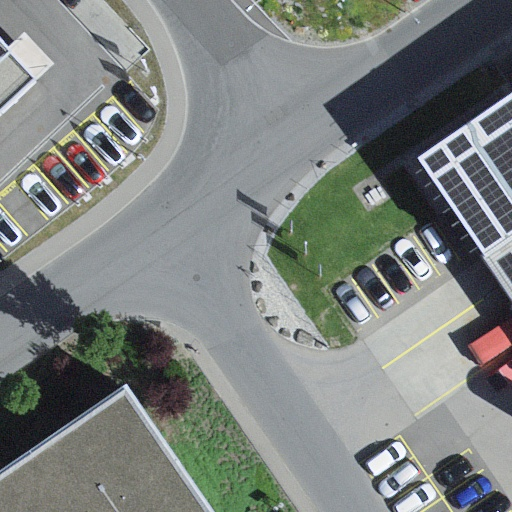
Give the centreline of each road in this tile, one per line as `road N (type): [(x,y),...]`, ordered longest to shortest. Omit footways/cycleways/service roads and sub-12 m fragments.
road 1 (unclassified): [(149,237),(342,511)]
road 2 (unclassified): [(486,0),(280,143)]
road 3 (unclassified): [(149,237),(0,342)]
road 4 (residential): [(185,0),(280,143)]
road 5 (unclassified): [(280,143),(149,237)]
